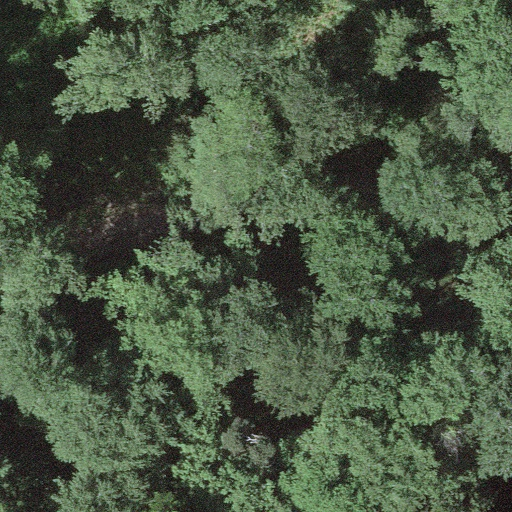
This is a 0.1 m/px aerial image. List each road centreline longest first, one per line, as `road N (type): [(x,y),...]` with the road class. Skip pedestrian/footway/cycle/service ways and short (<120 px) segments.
road 1 (track): [(511,194),(182,206),(0,285)]
road 2 (track): [(0,166),(70,171),(182,206)]
